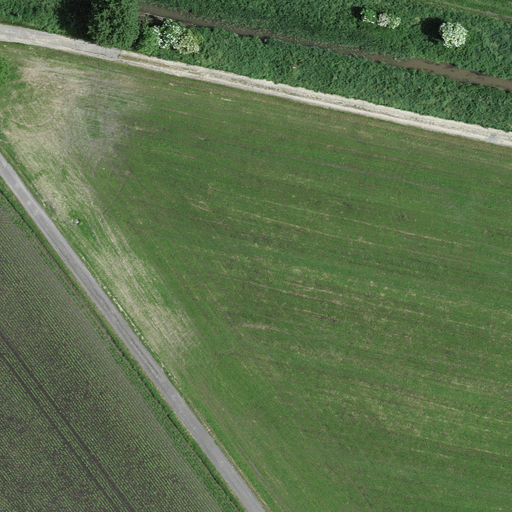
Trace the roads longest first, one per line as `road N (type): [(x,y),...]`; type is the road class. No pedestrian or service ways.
road 1 (track): [(511,141),(0,30)]
road 2 (track): [(257,511),(0,160)]
